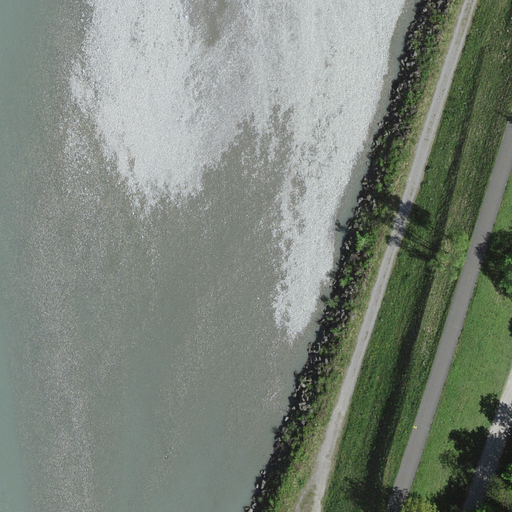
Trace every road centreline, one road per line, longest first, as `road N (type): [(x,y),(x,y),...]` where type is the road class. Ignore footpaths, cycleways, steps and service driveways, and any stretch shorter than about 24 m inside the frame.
road 1 (track): [(475,0),(301,511)]
road 2 (track): [(392,511),(511,139)]
